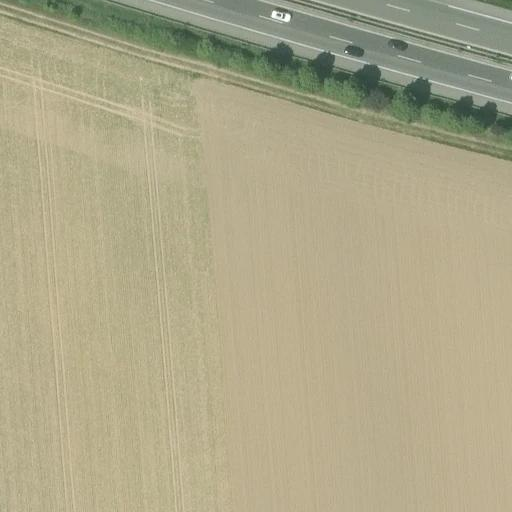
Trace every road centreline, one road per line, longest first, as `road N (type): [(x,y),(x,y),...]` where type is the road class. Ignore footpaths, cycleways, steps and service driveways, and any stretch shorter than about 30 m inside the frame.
road 1 (track): [(0,6),(511,153)]
road 2 (motorway): [(195,0),(511,88)]
road 3 (motorway): [(511,41),(356,0)]
